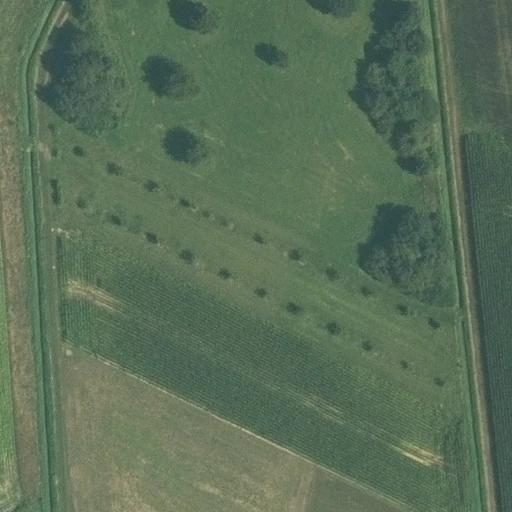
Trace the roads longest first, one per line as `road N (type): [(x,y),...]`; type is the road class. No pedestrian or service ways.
road 1 (track): [(85,0),(50,78),(69,511)]
road 2 (track): [(445,0),(494,511)]
